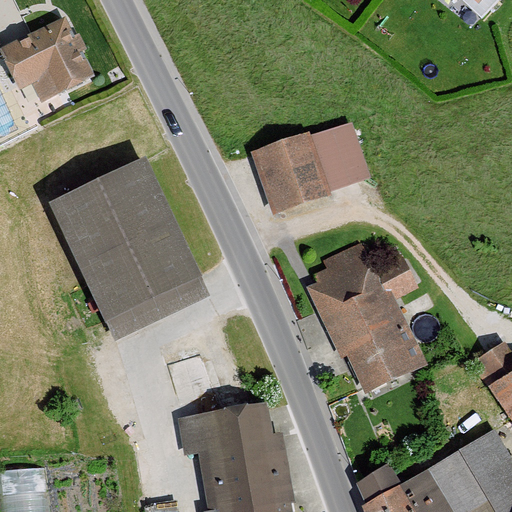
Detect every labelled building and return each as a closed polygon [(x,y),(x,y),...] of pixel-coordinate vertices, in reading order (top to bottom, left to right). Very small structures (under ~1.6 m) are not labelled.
[(55,19),(0,49),(0,76),(8,91),(24,82),(36,104),(86,76),(55,19)] [(342,120),(242,154),(264,218),(323,198),(320,190),(361,176),(342,120)] [(188,275),(129,159),(34,207),(94,323),(188,275)] [(392,247),(301,291),(353,396),(420,363),(390,301),(413,290),(392,247)] [(511,357),(503,342),(473,361),(488,385),(481,388),(511,438),(511,357)] [(201,511),(283,511),(264,403),(172,420),(179,458),(191,456),(201,511)] [(511,511),(511,474),(486,430),(403,484),(389,463),(357,484),(366,511),(511,511)] [(5,511),(51,511),(50,463),(4,464),(5,511)]
